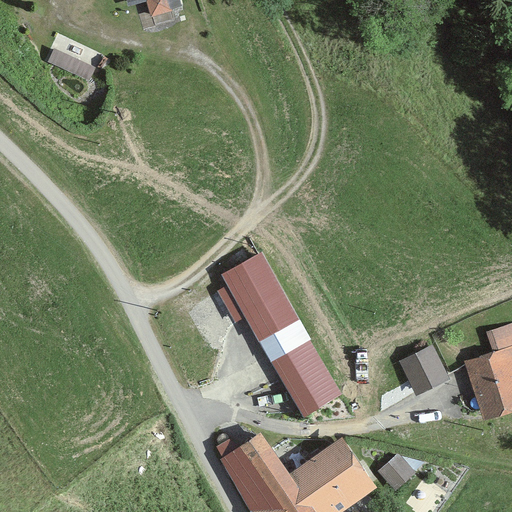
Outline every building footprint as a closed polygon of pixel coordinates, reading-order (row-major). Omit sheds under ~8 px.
[(91,77),(97,60),(56,45),(50,61),(91,77)] [(346,396),(261,255),(225,276),(310,418),(346,396)] [(435,347),(402,361),(417,393),(449,378),(435,347)] [(511,410),(511,349),(467,363),(484,419),(511,410)] [(262,436),(225,462),(259,511),(348,511),(380,490),(346,440),(291,478),(262,436)] [(399,457),(382,472),(400,492),(417,477),(399,457)]
